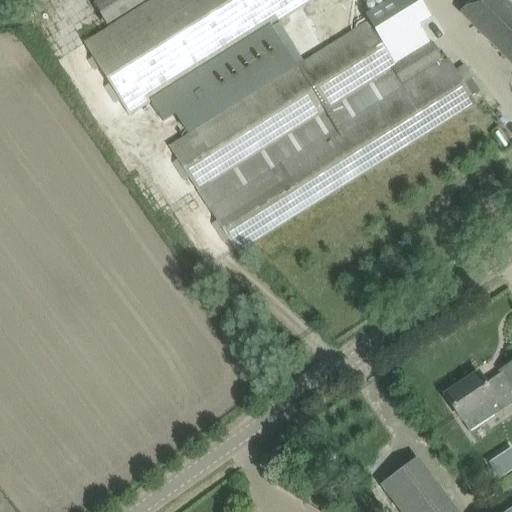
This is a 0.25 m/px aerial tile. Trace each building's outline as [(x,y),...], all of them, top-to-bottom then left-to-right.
[(152,0),(83,42),(129,116),(151,102),(267,29),(278,22),(313,0),(152,0)] [(106,25),(147,0),(98,0),(93,4),(106,25)] [(187,134),(168,146),(197,192),(391,70),(403,88),(278,166),(210,209),(236,252),(304,209),(476,102),(455,70),(448,60),(445,62),(432,43),(429,44),(418,25),(430,18),(418,0),(390,0),(366,15),(370,22),(303,64),(302,62),(187,134)] [(511,0),(471,0),(460,12),(511,63),(511,0)] [(278,22),(151,102),(163,122),(175,115),(187,134),(302,62),(278,22)] [(511,364),(500,372),(501,373),(486,384),(479,374),(446,395),(456,412),(461,419),(469,432),(495,415),(488,405),(501,396),(511,388),(511,389),(511,364)] [(511,447),(510,445),(488,461),(499,477),(511,467),(511,447)] [(511,511),(511,508),(505,511),(458,511),(418,458),(381,486),(399,511),(511,511)]
